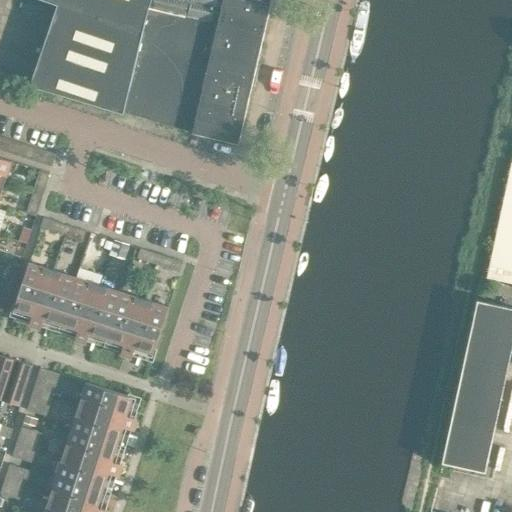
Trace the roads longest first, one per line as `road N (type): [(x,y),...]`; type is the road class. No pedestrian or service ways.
road 1 (residential): [(174,364),(213,234),(71,188),(89,129)]
road 2 (unclassified): [(210,511),(283,194)]
road 3 (residential): [(89,129),(283,194)]
road 4 (unclassified): [(283,194),(329,0)]
